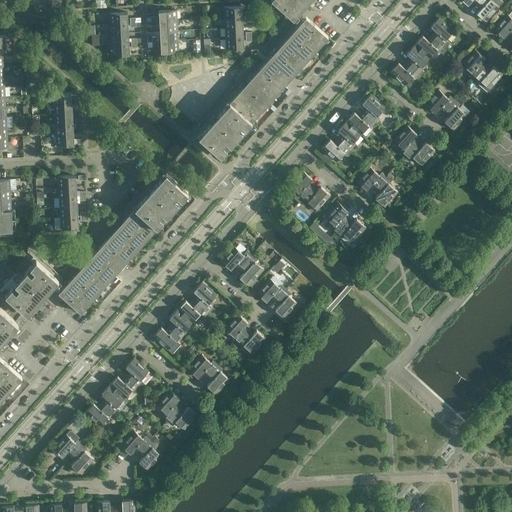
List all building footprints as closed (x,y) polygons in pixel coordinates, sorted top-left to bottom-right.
[(259,0),(280,19),(281,20),(281,22),(281,23),(262,45),(265,48),(308,0),(259,0)] [(491,0),(479,0),(478,2),(482,6),(476,12),(485,21),(499,6),(491,0)] [(224,6),(224,17),(242,16),(242,5),(224,6)] [(158,10),(159,21),(177,20),(176,9),(158,10)] [(109,13),(110,23),(128,22),(127,12),(109,13)] [(509,30),(511,32),(511,17),(507,14),(494,28),(503,36),(509,30)] [(242,16),(224,17),(225,27),(243,26),(242,16)] [(290,70),(294,74),(328,36),(305,16),(271,55),(275,58),(272,61),(287,74),(290,70)] [(433,37),(443,45),(445,47),(449,42),(445,39),(453,30),(439,17),(430,26),(437,32),(433,37)] [(177,20),(159,21),(159,31),(177,30),(177,20)] [(128,22),(110,23),(110,33),(128,32),(128,22)] [(243,26),(225,27),(225,37),(243,36),(243,26)] [(177,30),(159,31),(160,41),(178,40),(177,30)] [(128,32),(110,33),(111,44),(129,43),(128,32)] [(422,35),(414,44),(429,57),(437,49),(439,50),(443,45),(433,37),(429,41),(422,35)] [(243,36),(225,37),(226,48),(244,47),(243,36)] [(178,40),(160,41),(160,52),(178,51),(178,40)] [(129,43),(111,44),(111,48),(111,54),(129,53),(129,43)] [(429,57),(414,44),(406,53),(413,59),(409,63),(421,75),(424,72),(421,69),(423,68),(421,66),(429,57)] [(469,73),(474,78),(483,68),(479,64),(484,57),(475,49),(462,64),(471,72),(469,73)] [(414,77),(418,73),(421,75),(409,63),(405,68),(398,62),(390,71),(405,84),(412,76),(414,77)] [(263,63),(198,136),(220,156),(285,84),(281,80),(283,77),(269,64),(267,67),(263,63)] [(488,72),(483,68),(474,78),(479,82),(478,83),(487,91),(503,73),(493,65),(488,72)] [(441,106),(445,110),(454,100),(449,95),(448,97),(439,89),(426,104),(435,112),(441,106)] [(53,93),(54,103),(72,102),(71,92),(53,93)] [(368,108),(364,113),(374,122),(379,117),(377,115),(385,106),(370,93),(362,103),(368,108)] [(454,100),(445,110),(450,114),(444,121),(453,129),(466,114),(458,106),(459,104),(454,100)] [(72,102),(54,103),(54,114),(72,113),(72,102)] [(354,111),(346,121),(360,134),(368,125),(370,127),(374,122),(364,113),(360,117),(354,111)] [(72,113),(54,114),(55,124),(73,123),(72,113)] [(360,134),(346,121),(338,130),(344,135),(340,140),(350,149),(355,144),(353,142),(360,134)] [(73,123),(55,124),(55,134),(73,133),(73,123)] [(399,151),(404,156),(415,144),(411,140),(417,133),(407,125),(394,140),(403,147),(399,151)] [(73,133),(55,134),(56,145),(74,144),(73,133)] [(352,151),(350,149),(340,140),(336,144),(330,138),(321,148),(336,161),(344,152),(348,156),(352,151)] [(419,148),(415,144),(404,156),(409,160),(413,156),(421,164),(435,150),(425,141),(419,148)] [(372,183),(376,187),(385,177),(380,172),(379,174),(370,166),(357,181),(366,189),(372,183)] [(298,192),(296,194),(294,197),(298,202),(299,201),(310,189),(306,185),(312,178),(302,170),(289,184),(298,192)] [(119,260),(123,264),(188,192),(165,172),(100,245),(104,248),(102,251),(116,264),(119,260)] [(76,175),(58,176),(58,186),(76,185),(76,175)] [(387,175),(385,177),(376,187),(381,191),(375,197),(384,206),(397,191),(389,183),(392,179),(387,175)] [(9,178),(0,178),(0,187),(10,187),(9,178)] [(76,185),(58,186),(59,197),(77,196),(76,185)] [(315,193),(310,189),(299,201),(304,205),(306,204),(314,212),(330,194),(321,186),(315,193)] [(10,187),(0,187),(0,196),(10,196),(10,187)] [(10,196),(0,196),(0,204),(11,204),(10,196)] [(77,196),(59,197),(59,207),(77,206),(77,196)] [(330,228),(335,233),(346,221),(342,217),(347,210),(338,202),(325,216),(334,224),(330,228)] [(11,204),(0,204),(0,213),(15,213),(15,209),(11,209),(11,204)] [(77,206),(59,207),(60,217),(78,216),(77,206)] [(15,213),(0,213),(0,221),(15,221),(15,213)] [(78,216),(60,217),(60,228),(78,227),(78,216)] [(350,225),(346,221),(335,233),(340,237),(344,233),(352,241),(366,226),(356,218),(350,225)] [(15,221),(0,221),(0,230),(16,230),(15,221)] [(28,252),(29,253),(26,257),(32,263),(5,294),(27,314),(85,249),(82,246),(61,268),(60,268),(59,268),(58,267),(34,246),(33,245),(31,245),(29,246),(28,247),(27,248),(27,250),(28,252)] [(236,262),(241,266),(251,254),(246,250),(243,254),(234,246),(221,260),(230,269),(236,262)] [(58,292),(80,312),(114,274),(110,270),(113,267),(99,254),(97,257),(92,253),(58,292)] [(251,254),(241,266),(245,270),(239,277),(248,285),(263,268),(255,260),(256,258),(251,254)] [(272,294),(276,298),(285,288),(280,284),(279,286),(270,278),(257,292),(266,301),(272,294)] [(200,296),(196,301),(208,312),(212,307),(208,303),(216,294),(201,281),(193,290),(200,296)] [(285,288),(276,298),(281,302),(275,309),(284,317),(297,302),(288,294),(290,293),(285,288)] [(185,299),(177,308),(192,322),(200,313),(203,317),(208,312),(196,301),(192,305),(185,299)] [(0,307),(0,343),(18,324),(0,307)] [(192,322),(177,308),(169,318),(176,323),(172,328),(182,337),(186,332),(184,330),(192,322)] [(232,338),(237,342),(246,332),(241,328),(247,321),(238,313),(225,328),(234,336),(232,338)] [(182,337),(172,328),(168,332),(161,326),(153,336),(172,353),(180,344),(178,341),(182,337)] [(250,336),(246,332),(237,342),(242,346),(244,345),(252,352),(266,338),(256,329),(250,336)] [(204,370),(208,374),(217,364),(212,360),(211,362),(202,354),(189,369),(198,377),(204,370)] [(0,401),(22,377),(0,357),(0,401)] [(132,372),(128,377),(140,388),(144,383),(140,379),(148,370),(133,357),(125,366),(132,372)] [(217,364),(208,374),(213,378),(207,385),(216,393),(229,378),(220,370),(222,369),(217,364)] [(117,375),(109,384),(124,398),(131,389),(135,393),(140,388),(128,377),(124,381),(117,375)] [(124,398),(109,384),(101,393),(107,399),(104,404),(116,415),(120,410),(116,406),(124,398)] [(162,416),(167,420),(178,408),(173,404),(179,398),(170,389),(157,404),(166,412),(162,416)] [(109,418),(110,417),(112,419),(116,415),(104,404),(99,408),(93,402),(85,412),(99,425),(107,416),(109,418)] [(182,412),(178,408),(167,420),(172,425),(175,421),(184,429),(197,414),(188,406),(182,412)] [(136,446),(140,450),(149,440),(144,436),(143,437),(134,430),(121,444),(130,453),(136,446)] [(68,450),(72,454),(81,444),(76,439),(75,441),(66,433),(53,448),(62,456),(68,450)] [(149,440),(140,450),(145,454),(139,461),(148,469),(161,454),(152,446),(154,444),(149,440)] [(81,444),(72,454),(77,458),(71,464),(80,473),(93,458),(85,450),(86,448),(81,444)] [(122,508),(116,508),(116,511),(134,511),(134,499),(121,499),(122,508)] [(116,511),(116,508),(110,509),(109,500),(97,501),(97,511),(116,511)] [(74,511),(68,511),(86,511),(86,501),(74,502),(74,511)] [(68,511),(62,511),(62,503),(49,503),(49,511),(68,511)]
